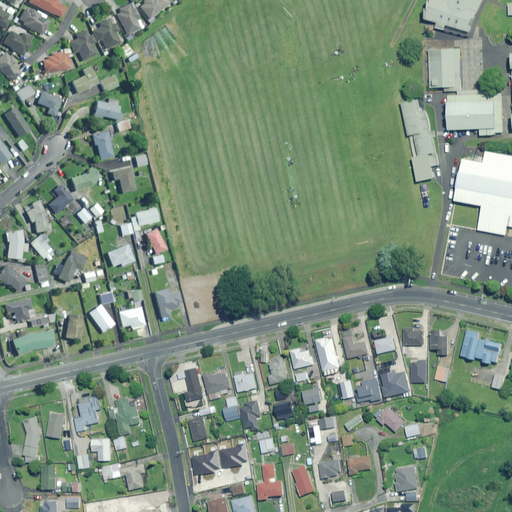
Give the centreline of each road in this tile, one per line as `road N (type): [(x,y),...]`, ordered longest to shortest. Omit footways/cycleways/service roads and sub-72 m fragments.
road 1 (secondary): [(511,316),(398,296),(149,353)]
road 2 (residential): [(184,511),(149,353)]
road 3 (secondary): [(149,353),(0,387)]
